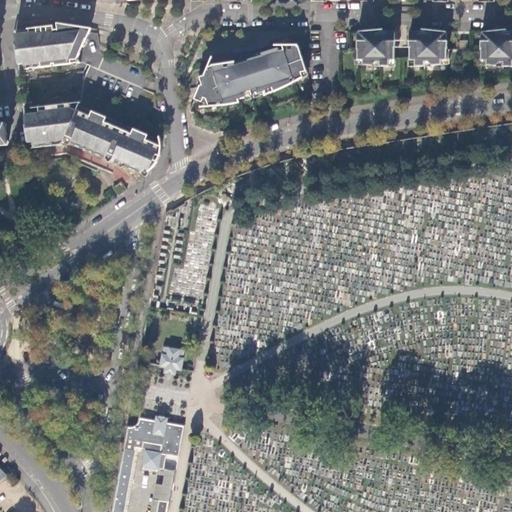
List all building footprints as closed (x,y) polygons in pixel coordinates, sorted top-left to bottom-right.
[(15,34),(18,65),(24,65),(25,70),(53,67),(53,64),(55,64),(55,66),(72,64),(71,60),(77,60),(83,47),(84,47),(92,29),(57,23),(58,30),(56,30),(54,31),(54,26),(37,28),(38,32),(15,34)] [(445,32),(430,30),(429,40),(423,40),(424,32),(424,31),(408,31),(408,60),(412,61),(412,65),(424,67),(440,65),(440,59),(446,59),(445,50),(447,50),(446,42),(445,41),(445,32)] [(496,32),(496,30),(480,33),(480,41),(479,41),(480,50),(480,61),(486,60),(486,66),(511,67),(511,62),(511,61),(511,31),(502,32),(501,41),(496,40),(496,32)] [(372,31),(366,31),(356,32),(356,41),(355,41),(355,49),(356,50),(356,59),(361,59),(360,65),(376,67),(393,64),(393,31),(378,31),(377,40),(372,39),(372,31)] [(208,67),(207,66),(206,65),(205,67),(203,76),(198,77),(200,85),(198,86),(198,87),(197,88),(199,87),(201,86),(204,99),(202,98),(201,100),(204,99),(207,107),(237,103),(236,100),(244,97),(243,93),(255,89),(256,93),(264,91),(272,92),(301,77),(300,74),(305,71),(297,45),(280,46),(281,50),(276,50),(275,49),(260,53),(260,55),(246,60),(247,61),(233,65),(226,68),(225,65),(220,68),(219,64),(210,66),(210,67),(208,67)] [(201,86),(199,87),(197,88),(193,99),(194,100),(200,103),(201,100),(202,98),(204,99),(201,86)] [(147,174),(162,141),(80,104),(81,102),(40,107),(40,112),(25,114),(28,143),(34,141),(35,146),(62,144),(65,139),(105,157),(114,157),(113,160),(147,174)] [(0,146),(8,145),(5,122),(0,123),(0,146)] [(114,186),(119,193),(126,188),(122,182),(114,186)] [(204,300),(216,220),(203,218),(202,227),(188,225),(175,307),(192,310),(193,307),(199,308),(200,299),(204,300)] [(105,260),(114,253),(111,249),(102,256),(105,260)] [(24,258),(15,264),(17,268),(27,261),(24,258)] [(164,347),(160,367),(165,368),(164,373),(175,375),(176,370),(180,371),(184,351),(164,347)] [(63,422),(55,414),(52,417),(60,425),(63,422)] [(127,426),(111,511),(123,511),(135,448),(146,450),(142,469),(157,472),(157,469),(163,470),(166,455),(177,457),(182,427),(166,424),(167,418),(156,417),(155,422),(152,438),(135,435),(138,419),(137,422),(136,423),(134,425),(132,426),(129,426),(127,426)] [(155,422),(138,419),(135,435),(152,438),(155,422)] [(172,488),(174,472),(166,471),(163,486),(172,488)] [(167,511),(172,488),(163,486),(156,485),(150,511),(167,511)]
